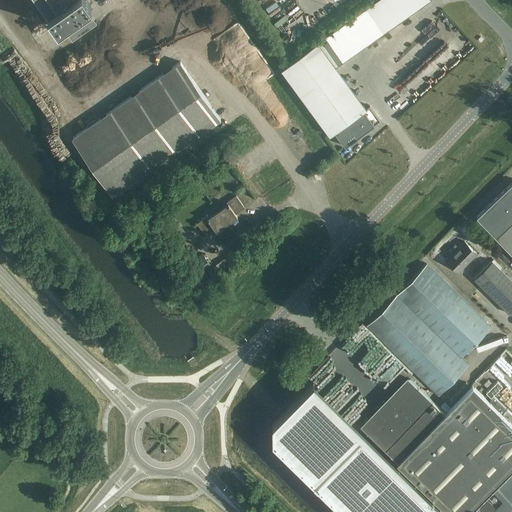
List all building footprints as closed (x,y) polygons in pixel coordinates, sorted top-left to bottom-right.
[(87,0),(36,0),(57,28),(61,25),(72,40),(96,22),(86,8),(90,5),(87,0)] [(269,0),(260,10),(268,17),(271,13),(268,11),(274,5),(269,0)] [(317,0),(327,13),(336,7),(330,0),(317,0)] [(336,67),(427,0),(376,0),(366,8),(318,42),(336,67)] [(289,7),(267,26),(283,46),(297,34),(289,24),(297,17),(289,7)] [(42,27),(37,30),(43,40),(49,37),(42,27)] [(223,29),(213,38),(218,42),(227,34),(223,29)] [(317,42),(281,69),(329,135),(334,132),(344,146),(380,120),(369,105),(366,108),(336,67),(318,42),(317,42)] [(220,119),(180,62),(73,137),(113,194),(220,119)] [(62,84),(52,91),(56,96),(65,90),(62,84)] [(511,182),(476,217),(511,254),(511,182)] [(179,193),(177,189),(176,189),(170,193),(173,197),(179,193)] [(217,210),(226,224),(237,216),(235,214),(244,207),(236,195),(226,202),(227,203),(217,210)] [(226,224),(217,210),(207,218),(206,216),(196,223),(205,235),(214,229),(216,231),(226,224)] [(174,226),(183,239),(188,235),(179,222),(174,226)] [(176,246),(181,252),(188,247),(184,241),(176,246)] [(446,260),(458,272),(476,253),(464,241),(458,247),(455,244),(449,251),(452,254),(446,260)] [(202,252),(199,255),(189,262),(201,277),(214,268),(202,252)] [(225,266),(221,261),(216,264),(219,270),(225,266)] [(511,311),(511,280),(491,261),(474,279),(510,314),(511,311)] [(426,263),(378,313),(366,325),(438,395),(468,364),(461,357),(491,326),(426,263)] [(227,279),(234,275),(231,270),(224,274),(227,279)] [(384,408),(364,429),(385,450),(397,462),(445,413),(432,401),(411,380),(384,408)] [(486,393),(491,397),(502,386),(498,381),(486,393)] [(446,511),(469,511),(471,511),(511,468),(511,424),(472,385),(445,413),(397,462),(396,463),(446,511)] [(499,410),(503,407),(494,398),(491,402),(499,410)] [(511,422),(511,421),(511,415),(506,410),(503,413),(511,422)] [(511,511),(511,468),(471,511),(511,511)]
